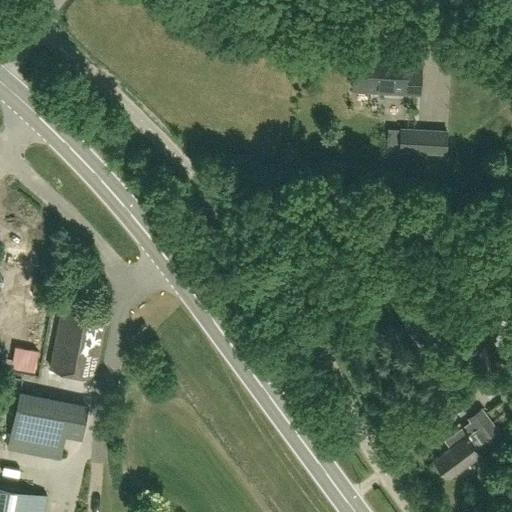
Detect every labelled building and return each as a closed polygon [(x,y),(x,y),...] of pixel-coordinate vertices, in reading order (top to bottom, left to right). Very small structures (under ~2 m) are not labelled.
[(420,93),(421,67),(406,66),(407,51),(355,48),(353,89),(420,93)] [(446,153),(447,131),(401,128),(400,150),(446,153)] [(391,200),(383,207),(361,223),(374,241),(405,218),(391,200)] [(93,373),(105,312),(61,304),(50,365),(93,373)] [(496,350),(486,357),(467,371),(478,387),(498,373),(507,366),(496,350)] [(19,389),(17,400),(7,448),(60,459),(66,434),(82,438),(89,403),(19,389)] [(505,442),(481,408),(468,417),(471,420),(448,437),(453,444),(436,457),(450,475),(480,454),(489,447),(492,451),(505,442)] [(0,511),(42,511),(46,494),(0,485),(0,511)] [(504,511),(511,511),(511,500),(502,509),(504,511)]
